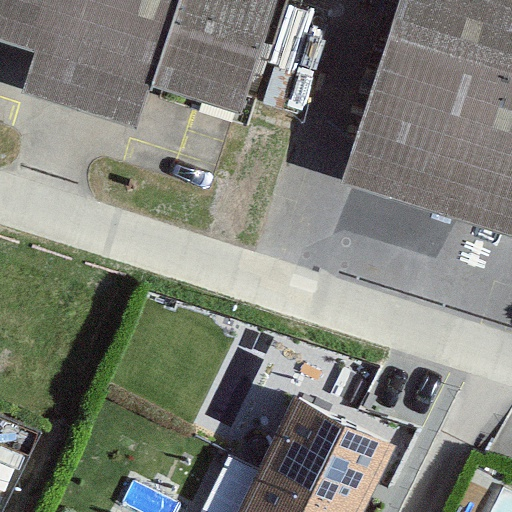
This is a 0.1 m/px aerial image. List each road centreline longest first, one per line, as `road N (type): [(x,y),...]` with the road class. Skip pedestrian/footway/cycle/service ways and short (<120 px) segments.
road 1 (residential): [(0,221),(492,366)]
road 2 (residential): [(492,366),(423,511)]
